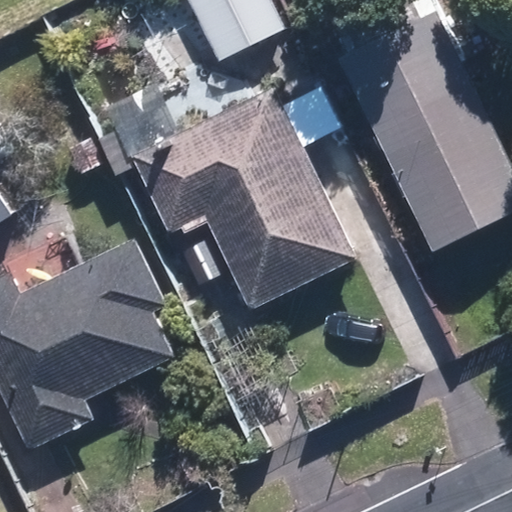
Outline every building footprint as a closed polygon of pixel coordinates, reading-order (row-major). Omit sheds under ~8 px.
[(196,0),(224,58),(290,25),(278,0),(196,0)] [(343,60),(436,254),(511,218),(511,158),(442,13),(343,60)] [(293,107),(282,86),(140,156),(179,236),(212,219),(257,312),(367,257),(312,147),(350,128),(331,88),(293,107)] [(111,164),(98,137),(76,149),(88,174),(111,164)] [(0,282),(0,370),(39,453),(106,420),(97,401),(187,358),(164,311),(177,306),(146,239),(31,294),(21,272),(0,282)]
